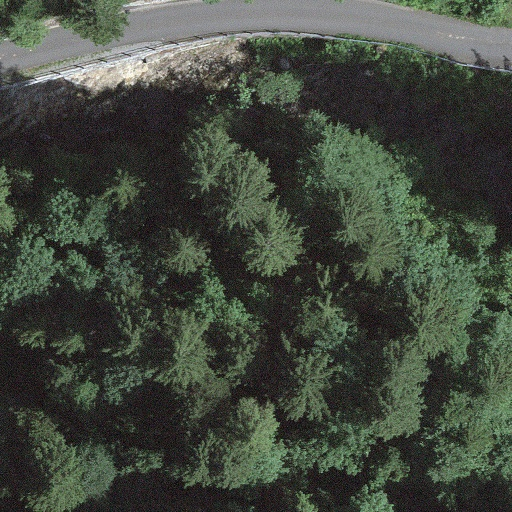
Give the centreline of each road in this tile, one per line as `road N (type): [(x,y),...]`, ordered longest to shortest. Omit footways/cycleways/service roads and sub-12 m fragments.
road 1 (track): [(511,46),(328,19),(232,18),(0,67)]
road 2 (track): [(416,511),(224,361),(116,333),(0,326)]
